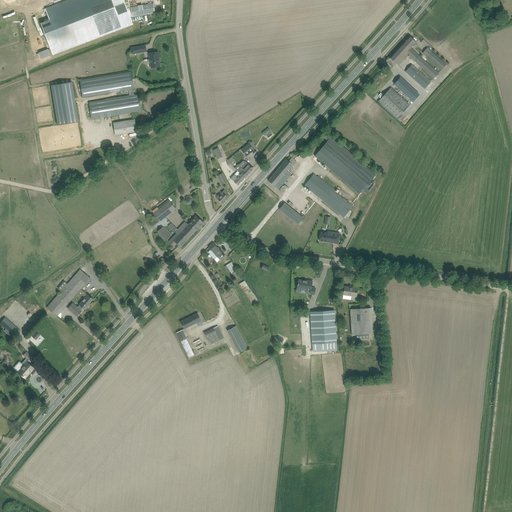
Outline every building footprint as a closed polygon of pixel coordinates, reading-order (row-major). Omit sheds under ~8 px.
[(44,21),(40,23),(53,55),(132,25),(122,0),(67,0),(45,9),(48,17),(44,19),(44,21)] [(153,3),(130,7),(132,17),(155,12),(153,3)] [(386,61),(390,65),(393,67),(396,63),(399,65),(408,55),(434,78),(438,73),(411,47),(416,42),(409,36),(386,61)] [(131,48),(132,54),(146,52),(145,46),(131,48)] [(431,51),(426,56),(442,70),(446,64),(431,51)] [(160,61),(159,59),(158,52),(149,53),(150,59),(149,60),(148,61),(148,63),(149,64),(151,63),(151,68),(156,68),(157,68),(159,68),(159,67),(160,67),(159,61),(160,61)] [(412,64),(405,71),(424,88),(431,81),(429,79),(412,64)] [(126,73),(80,81),(83,98),(113,93),(113,91),(117,91),(117,92),(128,90),(129,95),(129,96),(114,98),(89,103),(91,114),(92,119),(142,111),(139,94),(134,95),(133,89),(134,89),(131,72),(126,73)] [(394,84),(402,91),(413,101),(419,94),(400,77),(394,84)] [(74,82),(52,85),(58,124),(80,121),(74,82)] [(378,102),(397,118),(410,104),(391,87),(378,102)] [(113,122),(115,135),(137,132),(135,119),(113,122)] [(331,138),(315,157),(353,188),(359,194),(363,190),(367,193),(374,184),(370,181),(376,174),(370,169),(331,138)] [(241,150),(246,156),(254,150),(249,143),(241,150)] [(223,156),(218,147),(213,150),(217,159),(223,156)] [(268,180),(272,184),(279,189),(292,174),(288,170),(293,165),(294,166),(297,162),(292,158),(289,161),(286,159),(268,180)] [(241,167),(237,171),(240,174),(245,178),(254,169),(253,168),(246,162),(245,162),(244,161),(243,161),(240,164),(240,166),(241,167)] [(235,174),(231,178),(238,185),(240,183),(245,178),(240,174),(237,171),(235,174)] [(217,175),(222,184),(227,182),(222,173),(217,175)] [(304,185),(344,217),(353,205),(337,192),(317,176),(314,174),(304,185)] [(317,176),(338,193),(339,191),(335,187),(334,188),(318,176),(317,176)] [(219,195),(216,197),(222,203),(227,197),(226,196),(228,194),(224,190),(219,195)] [(153,213),(160,222),(176,209),(169,200),(153,213)] [(298,224),(303,217),(284,202),(279,209),(298,224)] [(181,247),(204,223),(196,215),(188,224),(185,221),(182,225),(185,227),(181,232),(178,229),(175,232),(178,235),(173,240),(181,247)] [(158,231),(166,240),(170,236),(162,227),(158,231)] [(319,241),(338,243),(339,233),(327,231),(327,233),(320,232),(319,241)] [(208,252),(214,259),(217,257),(218,258),(223,254),(213,243),(209,247),(211,250),(208,252)] [(230,271),(235,279),(239,276),(231,262),(226,265),(228,268),(226,269),(228,272),(230,271)] [(61,291),(47,307),(57,316),(76,294),(80,298),(82,295),(85,298),(79,305),(78,307),(73,303),(67,308),(77,316),(81,311),(81,310),(83,308),(85,310),(94,300),(89,295),(88,295),(85,292),(81,289),(90,278),(80,269),(78,272),(71,280),(68,284),(64,280),(57,288),(61,291)] [(250,289),(245,280),(240,283),(245,292),(250,289)] [(297,288),(309,291),(309,294),(314,295),(316,288),(311,287),(312,281),(304,280),(304,281),(298,280),(297,288)] [(344,286),(344,291),(343,295),(356,297),(357,288),(344,286)] [(352,334),(356,334),(356,339),(368,339),(368,333),(372,333),(371,308),(350,309),(352,334)] [(334,310),(310,312),(312,344),(336,343),(334,310)] [(180,322),(183,328),(184,329),(201,321),(198,313),(180,322)] [(0,323),(15,336),(20,331),(5,317),(0,323)] [(248,348),(236,325),(227,330),(239,353),(248,348)] [(213,328),(203,333),(210,345),(220,340),(218,336),(222,334),(217,326),(214,328),(213,328)] [(176,332),(180,340),(189,358),(196,354),(194,350),(192,350),(186,338),(182,330),(176,332)] [(37,346),(44,339),(37,332),(31,339),(37,346)] [(199,337),(192,340),(193,342),(198,350),(204,347),(200,339),(199,337)] [(336,343),(312,344),(312,349),(313,351),(337,350),(336,343)] [(258,364),(250,349),(242,353),(249,368),(258,364)] [(23,355),(29,360),(32,357),(26,352),(23,355)] [(18,372),(24,377),(25,378),(33,368),(27,362),(18,372)]
